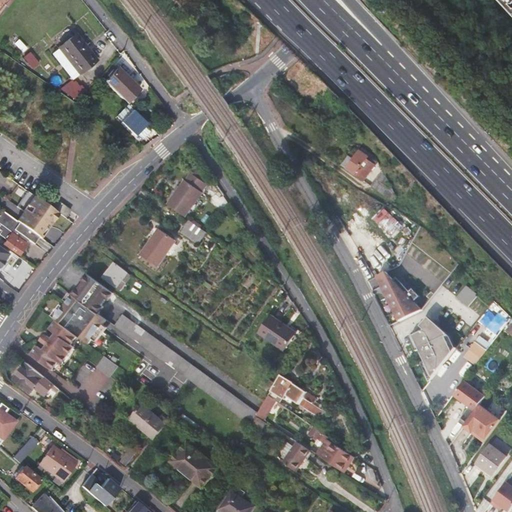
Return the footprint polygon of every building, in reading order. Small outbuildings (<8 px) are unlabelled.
[(511,0),(495,0),(511,18),(511,0)] [(53,55),(74,81),(97,62),(77,37),(53,55)] [(0,133),(42,163),(56,143),(61,136),(72,120),(31,91),(36,83),(12,67),(7,74),(0,69),(0,133)] [(141,92),(119,71),(106,84),(128,105),(141,92)] [(122,123),(135,136),(147,125),(133,111),(122,123)] [(59,145),(65,138),(61,136),(56,143),(59,145)] [(354,160),(349,158),(343,166),(365,181),(377,163),(360,151),(354,160)] [(384,194),(391,185),(384,172),(373,187),(384,194)] [(188,182),(186,181),(185,183),(189,186),(173,208),(188,219),(205,194),(203,193),(208,186),(193,175),(188,182)] [(185,183),(169,206),(173,208),(189,186),(185,183)] [(23,212),(16,221),(39,236),(41,238),(52,222),(49,220),(55,211),(27,191),(16,207),(23,212)] [(61,205),(56,211),(58,213),(64,218),(70,211),(61,205)] [(375,218),(394,235),(404,224),(386,206),(375,218)] [(29,240),(34,244),(39,236),(16,221),(3,211),(0,215),(0,230),(1,232),(0,232),(0,237),(5,241),(3,244),(18,255),(26,244),(23,241),(26,238),(29,240)] [(49,220),(52,222),(58,213),(56,211),(55,211),(49,220)] [(183,234),(201,247),(209,234),(192,222),(183,234)] [(163,231),(159,229),(152,240),(155,242),(163,231)] [(155,242),(152,240),(149,244),(167,256),(178,242),(163,231),(155,242)] [(141,255),(159,268),(167,256),(149,244),(141,255)] [(0,248),(0,267),(4,262),(3,261),(8,254),(0,248)] [(106,280),(123,293),(126,288),(122,285),(129,273),(121,267),(117,264),(106,280)] [(126,288),(134,276),(129,273),(122,285),(126,288)] [(422,311),(386,274),(378,278),(400,322),(422,311)] [(107,300),(109,302),(114,294),(99,283),(88,276),(82,283),(85,285),(81,291),(78,289),(73,296),(99,315),(105,308),(103,306),(107,300)] [(467,284),(457,297),(469,306),(479,293),(467,284)] [(99,315),(73,296),(55,320),(57,321),(79,337),(90,345),(99,333),(102,329),(107,321),(99,315)] [(423,332),(435,318),(433,314),(420,327),(423,332)] [(296,333),(271,316),(260,333),(285,350),(296,333)] [(125,317),(117,328),(250,424),(257,414),(166,347),(125,317)] [(421,364),(430,382),(454,353),(435,318),(423,332),(409,339),(415,353),(419,351),(425,362),(421,364)] [(73,346),(79,337),(57,321),(51,329),(57,334),(60,336),(56,342),(53,339),(50,337),(45,337),(44,339),(45,343),(49,346),(51,348),(48,353),(45,351),(39,346),(32,355),(54,372),(60,363),(63,365),(76,348),(73,346)] [(470,351),(482,360),(487,354),(475,345),(470,351)] [(111,377),(119,367),(105,357),(97,367),(111,377)] [(84,386),(95,365),(85,359),(73,380),(84,386)] [(59,391),(60,389),(28,363),(15,379),(33,394),(37,389),(47,396),(53,387),(59,391)] [(273,382),(266,377),(259,386),(267,391),(273,382)] [(292,384),(285,379),(280,387),(287,392),(292,384)] [(486,398),(487,397),(466,382),(455,396),(470,407),(461,419),(467,424),(480,406),(486,398)] [(314,397),(307,393),(300,404),(318,415),(322,409),(321,408),(323,406),(316,401),(320,396),(316,394),(314,397)] [(70,408),(75,401),(68,395),(62,402),(70,408)] [(265,417),(276,401),(269,397),(266,402),(259,413),(265,417)] [(166,425),(143,406),(131,420),(154,440),(166,425)] [(501,422),(480,406),(467,424),(464,428),(472,434),(475,430),(488,440),(501,422)] [(0,443),(15,423),(0,410),(0,443)] [(253,424),(263,429),(267,419),(257,415),(253,424)] [(308,434),(314,438),(319,431),(313,427),(308,434)] [(475,430),(472,434),(485,444),(488,440),(475,430)] [(24,459),(39,443),(31,436),(12,457),(20,464),(24,459)] [(337,458),(333,465),(344,472),(349,465),(346,463),(351,455),(326,438),(320,447),(321,448),(320,450),(325,454),(327,451),(337,458)] [(511,450),(497,439),(492,446),(507,456),(511,450)] [(242,454),(247,445),(242,441),(236,451),(242,454)] [(310,450),(297,441),(291,451),(304,460),(310,450)] [(219,469),(189,443),(172,462),(203,488),(219,469)] [(76,461),(53,444),(40,462),(63,480),(76,461)] [(130,453),(124,461),(130,465),(140,454),(130,446),(126,451),(130,453)] [(507,457),(507,456),(492,446),(478,464),(493,476),(507,457)] [(283,462),(296,472),(304,460),(291,451),(283,462)] [(349,465),(354,457),(351,455),(346,463),(349,465)] [(491,478),(493,476),(478,464),(476,467),(491,478)] [(24,468),(21,466),(12,476),(30,492),(40,479),(25,467),(24,468)] [(95,484),(96,483),(89,477),(81,487),(105,507),(121,489),(109,479),(101,489),(95,484)] [(511,481),(511,480),(492,503),(499,509),(502,506),(505,508),(509,511),(511,511),(511,481)] [(226,511),(250,511),(255,506),(232,492),(222,509),(226,511)] [(43,495),(31,507),(37,511),(60,511),(47,499),(43,495)] [(63,511),(64,511),(50,496),(47,499),(60,511),(63,511)] [(130,511),(144,511),(146,509),(138,503),(130,511)]
